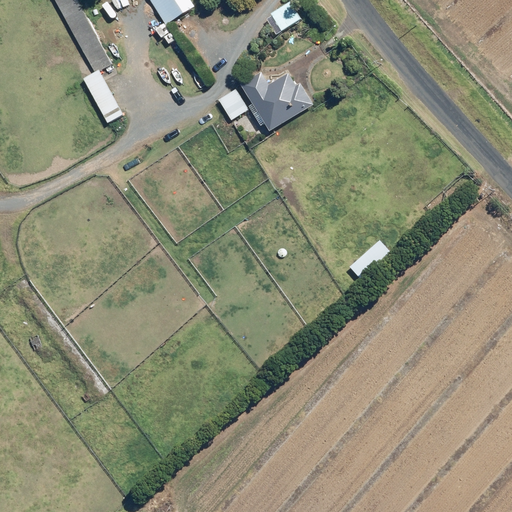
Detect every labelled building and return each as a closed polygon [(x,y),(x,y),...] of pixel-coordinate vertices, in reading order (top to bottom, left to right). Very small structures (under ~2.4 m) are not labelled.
[(77,0),(58,0),(96,70),(111,62),(77,0)] [(191,0),(166,0),(177,17),(196,7),(191,0)] [(275,16),(285,30),(302,17),(293,4),(275,16)] [(292,70),(254,92),(274,126),(312,104),(292,70)] [(239,90),(221,100),(233,121),(252,110),(239,90)] [(385,240),(353,265),(367,283),(399,258),(385,240)]
